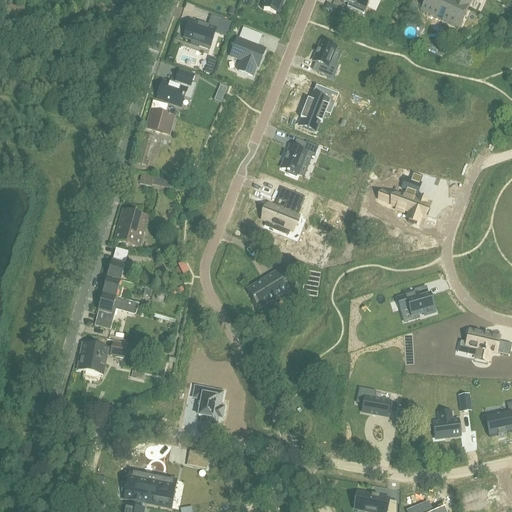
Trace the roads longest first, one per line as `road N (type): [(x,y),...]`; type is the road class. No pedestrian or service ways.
road 1 (unclassified): [(21,511),(171,0)]
road 2 (residential): [(296,456),(204,269),(311,0)]
road 3 (residential): [(511,461),(430,478),(296,456)]
road 4 (residential): [(511,322),(480,312),(450,276),(451,225),(475,169)]
